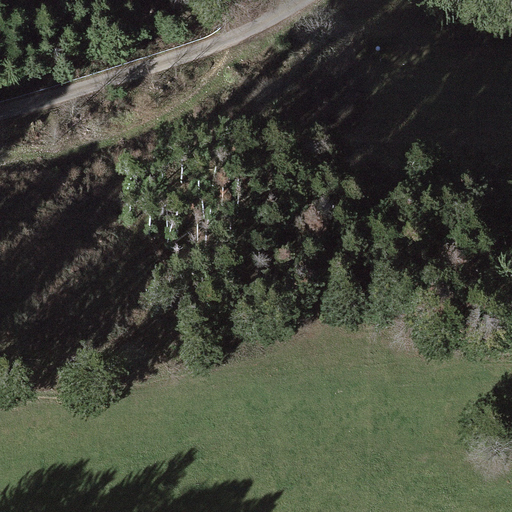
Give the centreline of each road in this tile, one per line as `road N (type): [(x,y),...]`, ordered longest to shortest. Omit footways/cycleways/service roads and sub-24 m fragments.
road 1 (unclassified): [(301,0),(195,51),(0,109)]
road 2 (track): [(0,161),(154,121),(207,87),(229,38)]
road 3 (track): [(58,0),(194,14),(281,11)]
